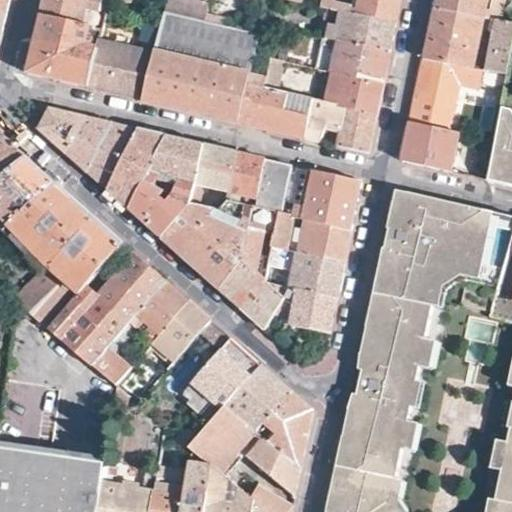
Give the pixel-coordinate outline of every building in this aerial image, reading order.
[(0,0),(0,11),(6,13),(10,0),(0,0)] [(44,0),(41,15),(89,26),(94,0),(44,0)] [(165,0),(163,10),(201,21),(205,4),(189,0),(165,0)] [(333,0),(331,10),(394,23),(398,7),(399,0),(333,0)] [(495,19),(498,0),(436,0),(435,5),(483,16),(495,19)] [(472,68),(483,16),(435,5),(429,31),(424,58),(472,68)] [(250,73),(259,35),(254,34),(201,21),(163,10),(159,24),(152,54),(140,100),(193,112),(239,123),(250,73)] [(394,23),(331,10),(325,37),(338,40),(388,51),(392,35),(394,23)] [(55,80),(87,87),(96,50),(83,47),(89,26),(41,15),(34,44),(26,73),(27,73),(28,74),(29,74),(30,75),(55,80)] [(486,71),(507,75),(511,52),(511,22),(498,19),(486,71)] [(126,47),(128,39),(116,36),(114,44),(98,41),(96,50),(87,87),(112,93),(140,100),(152,54),(159,24),(144,20),(136,50),(126,47)] [(385,67),(388,51),(338,40),(334,57),(315,53),(312,68),(318,69),(381,83),(385,67)] [(417,86),(410,120),(449,129),(457,90),(466,92),(469,85),(481,87),(483,81),(505,86),(507,75),(486,71),(472,68),(424,58),(417,86)] [(381,83),(318,69),(315,83),(267,73),(267,77),(264,89),(287,94),(312,99),(374,114),(378,99),(381,83)] [(255,126),(264,89),(267,77),(250,73),(239,123),(247,125),(255,126)] [(284,110),(287,94),(264,89),(255,126),(276,131),(303,137),(308,115),(284,110)] [(369,135),(374,114),(312,99),(308,115),(303,137),(335,145),(366,152),(369,135)] [(511,111),(511,109),(500,107),(497,121),(493,139),(485,180),(511,186),(511,111)] [(55,143),(71,157),(88,119),(66,114),(50,110),(40,130),(55,143)] [(482,118),(477,135),(493,139),(497,121),(482,118)] [(84,169),(87,171),(108,124),(97,121),(88,119),(71,157),(74,159),(84,169)] [(400,160),(447,171),(456,131),(449,129),(410,120),(405,141),(400,160)] [(94,177),(109,191),(136,130),(122,127),(108,124),(87,171),(94,177)] [(131,210),(147,175),(164,137),(136,130),(109,191),(117,198),(131,210)] [(187,180),(190,183),(199,145),(182,141),(164,137),(147,175),(172,186),(176,176),(187,180)] [(199,145),(190,183),(193,185),(223,191),(225,192),(234,153),(219,150),(199,145)] [(0,178),(27,158),(18,151),(17,150),(0,146),(0,178)] [(247,156),(234,153),(225,192),(252,198),(260,159),(247,156)] [(0,223),(1,225),(57,185),(37,167),(27,158),(0,178),(0,223)] [(250,207),(278,213),(279,214),(289,166),(276,163),(260,159),(252,198),(250,207)] [(361,182),(313,171),(304,208),(285,203),(283,215),(291,216),(304,219),(350,230),(357,201),(361,182)] [(184,202),(188,193),(172,186),(147,175),(131,210),(146,223),(164,239),(184,202)] [(57,185),(1,225),(45,263),(10,300),(18,306),(45,328),(82,286),(102,265),(122,243),(102,225),(70,197),(57,185)] [(401,205),(404,192),(394,190),(392,202),(401,205)] [(511,511),(511,432),(510,440),(504,470),(498,500),(503,501),(499,511),(392,511),(385,501),(390,478),(395,479),(401,450),(407,421),(410,408),(406,407),(411,381),(415,381),(418,367),(424,338),(431,302),(426,301),(432,274),(454,258),(485,265),(493,226),(511,230),(511,233),(502,268),(505,269),(508,256),(511,242),(511,217),(482,211),(457,205),(447,202),(404,192),(401,205),(392,202),(387,225),(395,227),(393,233),(390,246),(382,245),(373,290),(366,323),(372,325),(365,357),(359,356),(355,373),(361,374),(358,392),(356,398),(350,396),(335,468),(325,511),(511,511)] [(196,267),(221,290),(259,226),(265,225),(276,223),(278,213),(250,207),(220,200),(188,193),(184,202),(164,239),(196,267)] [(347,244),(350,230),(304,219),(300,244),(285,240),(291,216),(283,215),(279,214),(278,213),(276,223),(270,246),(298,253),(343,263),(347,244)] [(263,276),(264,271),(256,266),(265,225),(259,226),(221,290),(231,299),(243,310),(263,276)] [(511,242),(508,256),(511,257),(511,297),(498,294),(493,313),(511,318),(511,242)] [(298,253),(291,286),(295,288),(335,298),(339,281),(343,263),(298,253)] [(95,298),(82,286),(45,328),(88,364),(98,352),(110,339),(128,319),(164,280),(148,266),(135,255),(95,298)] [(496,279),(499,268),(485,265),(454,258),(432,274),(426,301),(431,302),(439,304),(444,281),(457,272),(496,279)] [(253,318),(265,329),(274,313),(291,286),(264,271),(263,276),(243,310),(253,318)] [(128,319),(151,340),(159,332),(187,301),(174,289),(164,280),(128,319)] [(291,286),(274,313),(291,322),(293,316),(328,333),(335,298),(295,288),(291,286)] [(159,332),(181,352),(196,336),(210,321),(196,308),(187,301),(159,332)] [(218,328),(210,321),(196,336),(208,347),(221,331),(218,328)] [(366,323),(359,356),(365,357),(372,325),(366,323)] [(424,338),(418,367),(431,370),(437,341),(424,338)] [(98,352),(88,364),(111,384),(132,360),(110,339),(98,352)] [(246,352),(230,339),(187,386),(217,412),(225,404),(230,398),(260,365),(246,352)] [(272,376),(260,365),(230,398),(225,404),(252,427),(286,389),(272,376)] [(411,381),(406,407),(410,408),(418,409),(423,383),(415,381),(411,381)] [(286,389),(252,427),(255,430),(261,435),(300,469),(306,440),(312,411),(296,397),(286,389)] [(503,426),(511,427),(511,400),(508,399),(503,426)] [(225,404),(217,412),(185,447),(198,454),(211,462),(213,463),(219,471),(255,430),(252,427),(225,404)] [(407,421),(401,450),(415,453),(421,424),(407,421)] [(300,469),(261,435),(244,458),(266,473),(286,487),(296,488),(298,477),(300,469)] [(491,468),(504,470),(510,440),(497,438),(491,468)] [(96,511),(101,481),(104,456),(0,441),(0,511),(96,511)] [(203,511),(211,462),(198,454),(196,456),(194,458),(193,461),(192,464),(185,511),(203,511)] [(250,511),(252,500),(219,471),(213,463),(211,462),(203,511),(250,511)] [(286,487),(266,473),(262,479),(282,494),(286,490),(295,493),(296,488),(286,487)] [(395,479),(390,478),(385,501),(392,511),(408,511),(400,499),(406,482),(395,479)] [(167,491),(157,489),(150,511),(179,511),(184,481),(169,479),(167,491)] [(150,511),(157,489),(101,481),(96,511),(150,511)] [(259,492),(252,500),(266,511),(290,511),(292,508),(259,492)] [(499,511),(503,501),(498,500),(490,498),(486,511),(499,511)] [(266,511),(252,500),(250,511),(266,511)]
